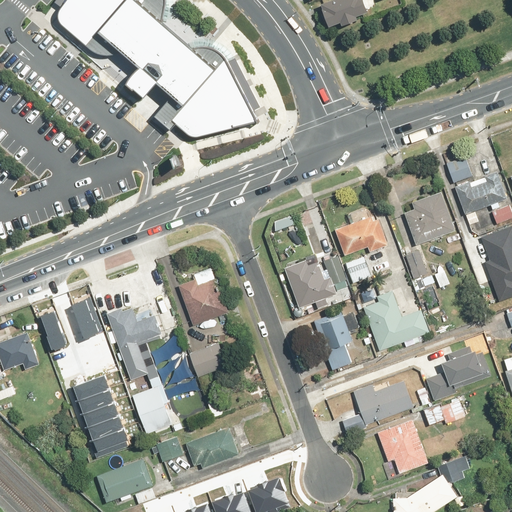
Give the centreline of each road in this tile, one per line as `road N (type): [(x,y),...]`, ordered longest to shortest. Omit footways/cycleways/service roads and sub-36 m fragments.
road 1 (residential): [(329,480),(230,195)]
road 2 (secondary): [(0,278),(230,195)]
road 3 (secondary): [(342,154),(511,93)]
road 4 (residential): [(342,154),(298,59),(257,0)]
